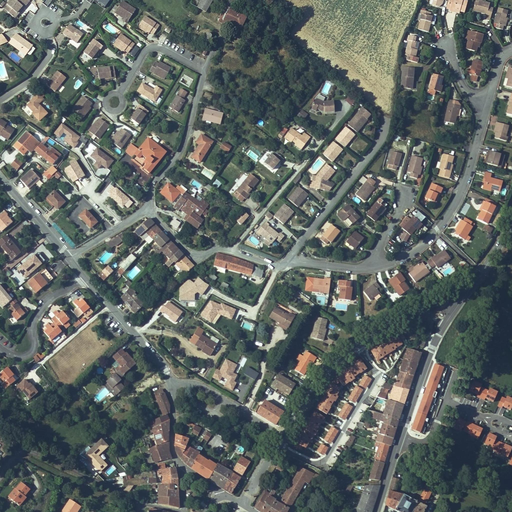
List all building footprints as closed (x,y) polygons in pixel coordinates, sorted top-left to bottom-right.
[(30,1),(28,0),(10,0),(3,8),(15,18),(30,1)] [(209,9),(214,0),(201,0),(200,4),(209,9)] [(245,25),(252,13),(236,5),(238,0),(231,0),(224,15),(240,23),(245,25)] [(471,11),(474,1),(470,0),(454,0),(452,7),(456,8),(456,10),(460,11),(461,9),(466,10),(471,11)] [(482,0),(480,8),(494,12),(492,17),(496,18),(500,7),(496,6),(497,2),(489,0),(482,0)] [(126,23),(135,10),(122,1),(114,12),(120,16),(121,15),(125,17),(124,19),(122,21),(126,23)] [(502,27),(509,29),(510,25),(511,18),(511,8),(505,7),(500,22),(503,23),(502,27)] [(427,11),(428,12),(424,26),(434,29),(436,21),(438,14),(436,14),(437,10),(428,8),(427,11)] [(239,26),(240,23),(224,15),(223,18),(239,26)] [(159,26),(145,17),(137,27),(143,31),(144,29),(149,33),(153,35),(159,26)] [(83,34),(68,24),(62,33),(70,39),(68,42),(75,47),(83,34)] [(475,39),(472,47),(482,50),(483,46),(485,46),(487,42),(489,34),(477,30),(475,39)] [(32,45),(16,33),(9,44),(20,52),(18,55),(23,58),(32,45)] [(128,53),(135,44),(121,34),(113,44),(119,48),(120,47),(125,50),(128,53)] [(423,36),(415,35),(412,54),(422,56),(424,49),(421,48),(423,36)] [(94,39),(84,53),(92,59),(96,54),(99,49),(100,49),(103,46),(94,39)] [(129,55),(134,58),(140,49),(135,46),(129,55)] [(489,62),(480,59),(476,74),(478,74),(476,79),(482,81),(483,76),(485,76),(489,62)] [(156,61),(151,70),(166,79),(172,67),(166,64),(165,66),(160,63),(156,61)] [(115,66),(98,69),(100,78),(106,77),(112,76),(112,77),(117,76),(115,66)] [(410,66),(406,86),(417,88),(420,68),(410,66)] [(66,78),(57,70),(45,86),(54,93),(66,78)] [(434,88),(443,91),(446,85),(448,76),(438,73),(434,88)] [(78,80),(72,87),(76,90),(82,83),(78,80)] [(143,83),(138,91),(155,102),(163,90),(157,86),(155,90),(154,92),(146,87),(147,85),(143,83)] [(187,92),(180,88),(169,108),(177,112),(185,100),(183,99),(187,92)] [(49,110),(40,100),(45,96),(40,89),(34,94),(35,96),(29,101),(35,108),(33,110),(40,118),(49,110)] [(320,94),(316,103),(321,105),(324,106),(328,106),(329,108),(339,107),(338,97),(328,98),(320,94)] [(348,96),(345,102),(353,106),(356,100),(348,96)] [(82,97),(72,110),(82,118),(86,113),(84,111),(88,107),(91,103),(82,97)] [(463,115),(465,104),(462,100),(459,99),(454,98),(450,120),(460,122),(462,115),(463,115)] [(139,124),(148,110),(139,104),(137,107),(138,108),(134,113),(130,118),(139,124)] [(302,110),(308,115),(311,112),(305,107),(302,110)] [(205,108),(202,118),(221,124),(224,113),(205,108)] [(370,118),(362,111),(351,124),(360,131),(366,125),(365,124),(370,118)] [(89,128),(99,136),(110,123),(102,116),(99,120),(95,124),(94,123),(89,128)] [(7,122),(0,117),(0,136),(8,141),(14,129),(6,125),(7,122)] [(511,141),(511,136),(511,137),(511,134),(511,125),(502,122),(499,132),(501,133),(499,138),(511,141)] [(80,136),(62,123),(54,134),(59,138),(63,133),(67,136),(63,140),(74,148),(79,142),(77,140),(80,136)] [(295,138),(296,136),(299,139),(306,144),(314,133),(307,128),(305,131),(295,124),(288,133),(295,138)] [(357,133),(349,126),(339,138),(348,146),(354,140),(352,139),(357,133)] [(110,141),(120,149),(131,135),(122,128),(120,132),(116,136),(114,135),(110,141)] [(16,140),(29,152),(38,142),(25,131),(16,140)] [(195,154),(203,159),(215,137),(203,131),(199,139),(202,141),(195,154)] [(125,152),(132,158),(131,159),(149,173),(166,153),(148,138),(139,150),(131,144),(125,152)] [(228,139),(224,145),(231,150),(235,144),(228,139)] [(345,147),(337,141),(326,153),(336,161),(341,154),(340,153),(345,147)] [(52,154),(39,143),(33,150),(46,160),(52,154)] [(114,160),(96,148),(90,157),(96,162),(93,166),(99,170),(102,165),(107,169),(114,160)] [(276,151),(269,160),(277,167),(284,158),(285,159),(287,156),(280,150),(278,153),(276,151)] [(405,153),(396,150),(392,163),(393,164),(392,167),(398,169),(399,166),(401,166),(405,153)] [(495,151),(491,163),(506,168),(510,155),(495,151)] [(453,171),(455,165),(457,156),(447,153),(443,168),(445,169),(443,174),(453,177),(455,178),(457,172),(455,172),(453,171)] [(52,154),(46,160),(52,165),(57,158),(52,154)] [(413,176),(421,178),(422,175),(424,166),(426,158),(416,155),(411,171),(414,172),(413,176)] [(23,163),(17,158),(10,165),(16,171),(23,163)] [(338,170),(330,163),(320,175),(320,180),(315,179),(314,186),(318,187),(318,185),(327,186),(329,179),(329,178),(330,179),(338,170)] [(43,175),(49,181),(54,176),(57,180),(62,175),(52,166),(43,175)] [(41,180),(31,169),(19,179),(30,190),(41,180)] [(201,174),(210,180),(214,175),(204,169),(201,174)] [(262,177),(255,171),(240,189),(248,195),(249,196),(253,192),(251,191),(256,184),(262,177)] [(496,189),(501,191),(504,181),(495,178),(496,174),(490,172),(487,182),(488,183),(487,187),(496,189)] [(378,181),(372,176),(358,192),(366,200),(372,192),(371,191),(376,185),(375,184),(378,181)] [(97,192),(101,194),(110,179),(107,177),(97,192)] [(329,189),(330,179),(329,178),(329,179),(327,186),(318,185),(318,187),(329,189)] [(179,186),(172,180),(164,188),(169,192),(168,192),(176,199),(183,190),(187,192),(189,189),(190,188),(182,182),(179,186)] [(219,188),(221,182),(215,180),(212,186),(219,188)] [(447,188),(436,183),(429,197),(440,202),(447,188)] [(130,199),(113,185),(107,192),(110,194),(108,197),(123,209),(130,199)] [(312,193),(302,185),(292,198),(300,205),(305,199),(307,200),(312,193)] [(197,196),(189,189),(187,192),(177,204),(182,207),(184,205),(187,208),(197,196)] [(248,195),(240,189),(238,193),(245,199),(248,195)] [(53,190),(46,197),(57,208),(64,201),(53,190)] [(200,198),(197,196),(187,208),(191,211),(187,215),(190,217),(195,210),(196,210),(205,198),(201,195),(200,198)] [(202,215),(212,202),(206,197),(205,198),(196,210),(195,210),(190,217),(189,218),(200,226),(206,218),(202,215)] [(385,200),(382,197),(368,213),(376,220),(387,207),(382,203),(385,200)] [(482,220),(491,224),(501,204),(490,199),(489,202),(490,203),(482,220)] [(287,203),(277,215),(287,223),(292,217),(291,215),(296,209),(287,203)] [(350,203),(339,212),(350,225),(361,216),(350,203)] [(86,210),(79,216),(90,228),(97,223),(86,210)] [(8,214),(4,211),(0,214),(0,229),(1,231),(12,221),(7,215),(8,214)] [(244,212),(236,222),(241,226),(249,217),(244,212)] [(424,224),(417,217),(406,229),(413,236),(419,229),(424,224)] [(140,235),(153,224),(148,218),(134,232),(139,237),(140,235)] [(458,234),(468,240),(476,227),(478,224),(469,218),(467,221),(465,220),(460,228),(462,229),(458,234)] [(281,233),(271,224),(272,223),(268,220),(259,231),(262,234),(263,232),(269,237),(266,240),(271,245),(274,241),(274,242),(278,237),(282,240),(287,235),(283,231),(281,233)] [(8,233),(10,237),(25,227),(22,223),(8,233)] [(332,223),(320,238),(327,243),(329,239),(331,241),(340,230),(332,223)] [(157,227),(153,224),(140,235),(145,240),(149,236),(157,227)] [(490,234),(493,229),(486,225),(483,230),(490,234)] [(159,235),(161,232),(157,227),(149,236),(152,239),(157,234),(159,235)] [(357,248),(365,238),(356,231),(349,239),(353,243),(352,244),(357,248)] [(161,248),(168,240),(161,232),(159,235),(157,234),(152,239),(153,240),(161,248)] [(118,244),(125,238),(122,234),(121,233),(114,239),(113,238),(107,243),(111,248),(117,244),(118,244)] [(6,236),(0,241),(0,246),(1,246),(8,254),(7,255),(7,256),(7,257),(7,258),(7,259),(8,259),(8,260),(9,260),(10,260),(11,260),(12,260),(12,259),(13,259),(21,253),(6,236)] [(161,248),(153,240),(149,245),(156,252),(161,248)] [(172,244),(168,240),(161,248),(156,252),(155,253),(159,256),(162,252),(163,253),(164,252),(172,244)] [(175,247),(173,245),(172,244),(164,252),(167,256),(175,247)] [(179,251),(175,247),(167,256),(171,259),(179,251)] [(452,258),(445,250),(438,256),(433,260),(432,260),(429,262),(434,269),(437,266),(439,268),(452,258)] [(183,256),(179,251),(171,259),(166,264),(167,266),(170,266),(174,263),(175,264),(183,256)] [(35,255),(42,264),(45,262),(38,253),(35,255)] [(237,259),(217,253),(214,266),(245,275),(248,263),(237,259)] [(119,266),(125,272),(137,259),(131,254),(119,266)] [(34,256),(18,269),(25,277),(41,264),(34,256)] [(194,267),(183,256),(175,264),(185,275),(194,267)] [(411,274),(417,283),(432,273),(424,262),(420,266),(421,267),(416,270),(411,274)] [(248,263),(245,275),(251,276),(251,275),(254,266),(254,265),(248,263)] [(104,276),(107,273),(109,275),(115,269),(110,264),(104,270),(101,273),(104,276)] [(262,278),(264,270),(254,266),(251,275),(262,278)] [(28,283),(36,293),(53,279),(45,269),(28,283)] [(162,277),(167,282),(172,278),(167,272),(162,277)] [(390,281),(401,297),(410,291),(404,283),(406,281),(401,273),(390,281)] [(194,289),(201,295),(207,285),(204,283),(199,277),(194,284),(189,280),(180,288),(180,293),(186,297),(194,297),(194,289)] [(325,279),(315,278),(314,289),(321,290),(326,290),(326,293),(331,293),(332,280),(325,279)] [(353,300),(354,287),(351,287),(352,281),(341,280),(341,286),(343,286),(342,299),(353,300)] [(0,295),(8,288),(1,281),(0,281),(0,295)] [(378,282),(366,291),(373,300),(382,292),(380,289),(383,287),(378,282)] [(125,293),(139,310),(150,300),(146,296),(144,296),(139,290),(139,289),(135,283),(128,290),(125,293)] [(15,296),(8,288),(0,295),(0,299),(1,300),(2,299),(6,304),(13,298),(16,302),(21,298),(17,294),(15,296)] [(82,296),(79,299),(88,310),(95,305),(88,296),(85,299),(82,296)] [(231,319),(235,310),(221,304),(220,308),(210,301),(205,309),(216,315),(217,313),(231,319)] [(175,322),(182,312),(168,302),(165,306),(163,305),(159,311),(163,313),(164,312),(169,317),(171,318),(170,319),(175,322)] [(20,317),(32,307),(29,304),(26,306),(23,303),(15,311),(20,317)] [(278,305),(273,314),(283,320),(291,325),(297,313),(293,310),(291,313),(278,305)] [(74,316),(67,308),(64,310),(61,307),(58,310),(60,313),(56,316),(58,319),(61,322),(65,318),(68,322),(74,316)] [(103,308),(97,313),(101,317),(107,312),(103,308)] [(205,309),(201,315),(211,322),(216,315),(205,309)] [(100,318),(96,314),(89,319),(93,324),(100,318)] [(329,319),(319,316),(314,333),(313,337),(318,338),(324,340),(326,336),(324,335),(326,328),(329,319)] [(56,337),(66,328),(61,322),(58,319),(55,322),(53,320),(49,323),(52,326),(49,328),(56,337)] [(79,320),(73,324),(75,329),(82,325),(79,320)] [(402,339),(405,345),(407,343),(402,333),(390,340),(394,349),(402,345),(399,341),(402,339)] [(219,343),(203,334),(198,344),(205,348),(204,349),(213,354),(219,343)] [(392,355),(390,352),(395,350),(394,349),(390,340),(383,344),(388,353),(390,356),(392,355)] [(388,353),(383,344),(378,348),(383,357),(385,359),(386,358),(385,356),(388,353)] [(422,364),(426,352),(419,349),(413,347),(410,353),(409,359),(422,364)] [(116,356),(120,360),(128,352),(124,348),(116,356)] [(148,352),(145,348),(138,354),(141,358),(148,352)] [(380,363),(378,360),(383,357),(378,348),(371,351),(378,364),(380,363)] [(134,358),(135,358),(131,353),(132,352),(131,350),(128,352),(120,360),(123,363),(118,367),(121,370),(122,369),(131,361),(134,358)] [(228,350),(224,357),(229,360),(233,353),(228,350)] [(307,372),(315,359),(316,360),(319,355),(313,350),(309,356),(307,354),(303,359),(298,367),(307,372)] [(36,363),(44,357),(40,352),(32,358),(36,363)] [(225,359),(220,371),(216,369),(211,380),(234,390),(237,383),(235,382),(238,376),(233,373),(237,365),(225,359)] [(353,364),(360,373),(366,369),(360,359),(353,364)] [(404,370),(418,376),(422,364),(409,359),(404,370)] [(126,373),(135,365),(131,361),(122,369),(126,373)] [(2,372),(8,380),(5,382),(9,387),(19,378),(16,374),(18,372),(11,364),(2,372)] [(347,368),(354,377),(360,373),(353,364),(347,368)] [(443,367),(435,364),(411,430),(420,433),(432,397),(435,398),(437,393),(434,392),(440,376),(442,377),(445,370),(442,369),(443,367)] [(252,365),(248,371),(259,377),(263,371),(252,365)] [(445,370),(442,377),(440,376),(436,388),(439,389),(441,384),(440,384),(441,381),(442,381),(447,369),(443,367),(442,369),(445,370)] [(349,381),(350,382),(355,378),(354,377),(347,368),(343,372),(349,381)] [(122,377),(126,373),(122,369),(121,370),(107,382),(109,384),(111,382),(120,392),(127,386),(121,381),(120,379),(122,377)] [(399,385),(413,390),(418,376),(404,370),(399,385)] [(152,371),(146,376),(153,384),(159,379),(152,371)] [(282,372),(275,382),(292,392),(298,382),(282,372)] [(340,381),(343,386),(349,381),(343,372),(337,377),(340,381)] [(371,379),(365,375),(362,379),(369,383),(371,379)] [(335,386),(337,384),(340,381),(337,377),(333,381),(327,390),(336,395),(340,389),(335,386)] [(26,379),(15,388),(27,403),(38,394),(26,379)] [(368,385),(361,381),(360,383),(359,385),(365,389),(368,385)] [(392,399),(408,405),(413,390),(399,385),(389,381),(385,388),(381,395),(392,399)] [(116,395),(120,392),(111,382),(109,384),(115,392),(114,393),(116,395)] [(477,395),(476,397),(480,398),(484,389),(480,388),(482,385),(473,382),(469,391),(477,395)] [(363,389),(356,386),(354,390),(360,394),(363,389)] [(480,398),(484,400),(485,398),(493,402),(497,393),(489,389),(488,391),(484,389),(480,398)] [(154,393),(163,416),(167,414),(169,413),(169,406),(163,390),(154,393)] [(335,402),(338,396),(336,395),(327,390),(324,395),(333,401),(335,402)] [(320,402),(330,407),(333,401),(324,395),(320,402)] [(436,399),(435,398),(432,397),(427,411),(431,412),(433,406),(432,405),(433,403),(434,404),(436,399)] [(501,397),(497,406),(502,408),(502,407),(510,410),(511,406),(511,399),(507,397),(505,399),(501,397)] [(387,414),(403,420),(408,405),(392,399),(387,414)] [(317,408),(326,414),(330,407),(320,402),(317,408)] [(401,427),(403,420),(387,414),(377,410),(376,412),(378,413),(377,415),(388,420),(387,422),(401,427)] [(320,424),(324,417),(315,412),(311,418),(320,424)] [(163,416),(147,423),(150,429),(169,420),(167,414),(163,416)] [(307,425),(316,430),(320,424),(311,418),(307,425)] [(425,418),(420,431),(424,433),(425,428),(424,428),(425,425),(425,423),(427,424),(429,419),(425,418)] [(471,424),(467,422),(466,423),(457,419),(453,428),(461,432),(462,428),(464,428),(463,431),(467,433),(471,424)] [(169,432),(169,420),(150,429),(152,435),(153,434),(153,436),(169,432)] [(400,431),(401,427),(387,422),(386,428),(392,431),(393,428),(400,431)] [(206,426),(199,423),(198,426),(196,431),(202,434),(206,426)] [(475,426),(471,424),(467,433),(471,435),(470,436),(478,439),(482,430),(475,426)] [(314,436),(317,431),(316,430),(307,425),(304,430),(314,436)] [(398,438),(400,431),(393,428),(392,431),(386,428),(384,433),(398,438)] [(309,442),(310,442),(314,436),(304,430),(300,436),(309,442)] [(169,442),(169,432),(153,436),(154,438),(157,446),(169,442)] [(384,433),(382,439),(382,440),(384,441),(394,445),(395,445),(398,438),(384,433)] [(178,434),(178,442),(190,444),(191,442),(193,438),(178,434)] [(495,440),(496,437),(489,434),(484,443),(491,447),(490,449),(494,451),(499,442),(495,440)] [(300,436),(294,446),(301,450),(303,446),(305,448),(309,442),(300,436)] [(88,460),(99,473),(107,466),(99,456),(109,447),(102,439),(90,450),(88,447),(80,455),(88,460)] [(190,463),(195,467),(203,453),(210,441),(208,439),(201,450),(199,449),(190,463)] [(378,460),(379,460),(388,462),(394,445),(384,441),(378,460)] [(169,451),(169,442),(157,446),(148,449),(149,453),(151,453),(157,451),(161,461),(172,459),(169,451)] [(183,456),(187,460),(195,446),(193,445),(194,443),(191,442),(190,444),(188,448),(183,456)] [(507,458),(511,449),(499,442),(494,451),(498,453),(500,449),(502,450),(500,454),(507,458)] [(188,448),(178,445),(179,447),(180,448),(180,451),(183,456),(188,448)] [(187,460),(190,463),(199,449),(195,446),(187,460)] [(238,469),(246,474),(261,451),(258,450),(252,459),(245,456),(238,469)] [(155,463),(161,461),(157,451),(151,453),(155,463)] [(195,467),(204,473),(212,458),(203,453),(195,467)] [(204,473),(212,478),(220,463),(212,458),(204,473)] [(379,460),(373,480),(383,479),(388,462),(379,460)] [(212,478),(226,488),(236,472),(221,462),(220,463),(212,478)] [(288,468),(289,466),(282,462),(280,467),(286,471),(288,468)] [(289,466),(288,468),(295,472),(297,468),(290,464),(289,466)] [(325,475),(319,472),(318,472),(305,466),(298,478),(294,484),(284,503),(279,500),(271,511),(290,511),(308,481),(312,483),(317,475),(324,479),(325,475)] [(177,474),(176,468),(166,469),(158,470),(157,470),(157,476),(160,476),(168,475),(177,474)] [(226,488),(235,493),(244,477),(236,472),(226,488)] [(178,485),(178,480),(169,480),(168,475),(160,476),(161,486),(164,486),(164,485),(178,485)] [(392,478),(389,492),(397,494),(400,480),(392,478)] [(18,487),(11,495),(23,505),(30,497),(27,494),(33,488),(24,481),(19,487),(18,487)] [(375,511),(384,485),(371,485),(361,507),(358,511),(375,511)] [(164,486),(161,486),(160,486),(158,497),(159,497),(167,498),(167,491),(164,491),(164,486)] [(341,486),(338,492),(347,496),(349,489),(341,486)] [(268,504),(264,511),(271,511),(279,500),(279,499),(276,497),(280,491),(276,488),(274,493),(267,504),(268,504)] [(413,511),(424,511),(427,507),(426,507),(433,493),(426,489),(418,503),(410,498),(406,506),(415,510),(413,511)] [(267,494),(259,509),(264,511),(268,504),(267,504),(274,493),(269,490),(267,494)] [(179,499),(179,491),(167,491),(167,498),(179,499)] [(386,505),(386,506),(397,511),(413,511),(415,510),(406,506),(410,498),(404,495),(397,494),(389,492),(386,505)] [(157,504),(180,508),(179,499),(167,498),(159,497),(157,504)] [(74,498),(64,511),(79,511),(84,506),(74,498)]
